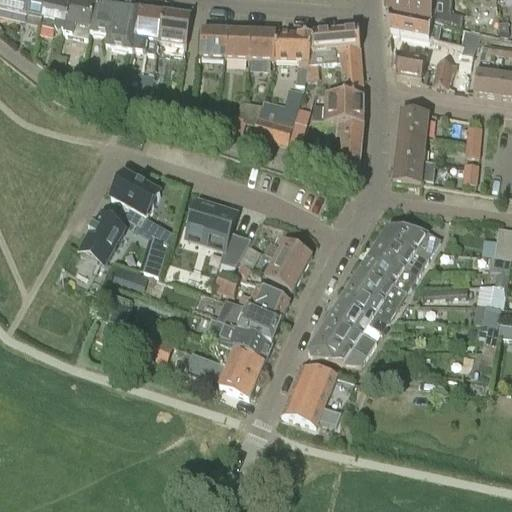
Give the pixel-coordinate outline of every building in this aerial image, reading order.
[(40,31),(41,24),(46,0),(0,0),(0,14),(27,21),(25,28),(40,31)] [(46,0),(41,24),(40,31),(54,34),(57,39),(61,36),(63,37),(64,33),(71,2),(61,0),(46,0)] [(386,18),(431,29),(447,33),(447,14),(431,14),(431,0),(385,0),(386,19),(386,18)] [(95,7),(71,2),(64,33),(63,37),(73,39),(74,31),(89,34),(95,7)] [(131,57),(139,14),(96,8),(89,38),(107,41),(105,53),(131,57)] [(139,14),(131,57),(155,61),(157,47),(162,18),(139,14)] [(162,18),(157,47),(186,52),(190,22),(162,18)] [(389,34),(390,39),(406,43),(428,47),(431,29),(386,18),(386,19),(389,34)] [(509,47),(508,21),(498,22),(500,45),(509,47)] [(200,63),(225,64),(226,35),(201,34),(200,63)] [(250,37),(226,35),(225,64),(249,65),(250,37)] [(332,93),(333,101),(362,103),(359,54),(360,54),(358,36),(312,39),(312,40),(310,58),(307,72),(340,69),(342,92),(332,93)] [(460,36),(457,53),(461,53),(458,62),(473,63),(482,40),(480,40),(460,36)] [(249,65),(273,66),(274,65),(275,38),(250,37),(249,65)] [(312,40),(275,38),(274,65),(273,66),(297,67),(297,77),(307,78),(307,72),(310,58),(312,40)] [(440,50),(428,47),(406,43),(390,40),(391,42),(391,44),(394,59),(396,59),(424,62),(426,63),(429,63),(436,65),(438,66),(440,50)] [(511,52),(488,49),(486,59),(511,62),(511,52)] [(56,73),(59,60),(51,58),(48,71),(56,73)] [(67,62),(59,60),(56,73),(65,75),(67,62)] [(422,80),(424,63),(396,60),(396,79),(396,86),(426,90),(427,81),(422,80)] [(433,92),(449,95),(456,71),(436,66),(433,92)] [(128,77),(125,91),(122,101),(146,109),(149,99),(150,100),(153,81),(128,77)] [(307,78),(297,77),(295,91),(304,92),(307,78)] [(497,102),(500,80),(475,77),(472,99),(497,102)] [(497,102),(511,104),(511,81),(500,80),(497,102)] [(261,111),(260,111),(254,132),(252,141),(287,151),(292,134),(294,135),(303,98),(289,94),(284,111),(263,106),(261,111)] [(164,104),(150,100),(149,99),(146,109),(160,114),(164,104)] [(312,131),(327,131),(362,132),(362,103),(333,101),(316,100),(312,131)] [(244,128),(254,132),(260,111),(241,107),(236,123),(229,121),(225,133),(241,138),(244,128)] [(397,141),(426,144),(429,119),(400,116),(397,141)] [(362,134),(362,132),(327,131),(326,144),(341,146),(339,168),(359,171),(362,134)] [(467,148),(480,149),(482,135),(468,134),(467,148)] [(423,168),(426,144),(397,141),(395,165),(423,168)] [(479,164),(480,149),(467,148),(465,163),(479,164)] [(423,168),(395,165),(393,187),(393,189),(421,192),(421,191),(421,185),(433,187),(435,169),(423,168)] [(478,173),(465,171),(463,191),(476,192),(478,173)] [(118,221),(118,223),(140,236),(146,226),(160,201),(125,181),(111,205),(125,213),(120,222),(118,221)] [(198,208),(189,237),(190,237),(191,234),(210,240),(209,243),(227,249),(221,270),(235,274),(251,246),(230,239),(236,220),(198,208)] [(104,274),(125,238),(100,224),(94,234),(93,233),(89,240),(91,241),(79,260),(104,274)] [(388,234),(377,251),(415,256),(414,258),(427,267),(440,247),(428,238),(422,238),(421,234),(418,230),(410,229),(406,232),(404,236),(388,234)] [(500,265),(510,267),(511,256),(511,236),(499,234),(493,264),(500,265)] [(173,241),(165,237),(159,247),(169,252),(173,241)] [(279,257),(274,267),(264,286),(290,300),(310,262),(290,251),(292,248),(281,242),(275,254),(279,257)] [(162,265),(169,252),(159,247),(152,259),(162,265)] [(417,284),(427,267),(414,258),(415,256),(377,251),(367,267),(382,269),(406,272),(403,276),(417,284)] [(510,267),(500,265),(497,278),(509,280),(511,267),(510,267)] [(367,267),(357,284),(368,285),(395,289),(393,291),(406,300),(417,284),(403,276),(406,272),(382,269),(367,267)] [(251,276),(242,270),(237,278),(247,284),(251,276)] [(146,292),(150,282),(129,275),(126,285),(146,292)] [(507,293),(509,283),(509,280),(497,278),(494,292),(507,293)] [(240,287),(219,279),(215,297),(234,305),(240,287)] [(396,316),(406,300),(393,291),(395,289),(368,285),(357,284),(346,300),(384,305),(383,308),(396,316)] [(491,313),(503,314),(507,293),(494,292),(492,292),(489,313),(491,313)] [(471,302),(471,294),(430,296),(430,304),(471,302)] [(238,313),(248,315),(281,329),(289,310),(257,296),(253,306),(243,302),(238,313)] [(131,306),(114,299),(112,307),(128,313),(131,306)] [(346,300),(336,316),(375,321),(372,324),(386,332),(396,316),(383,308),(384,305),(346,300)] [(272,350),(281,329),(248,315),(238,313),(224,308),(216,327),(229,333),(239,337),(239,338),(250,343),(251,341),(272,350)] [(482,332),(487,333),(496,334),(500,315),(486,313),(482,332)] [(124,320),(110,314),(106,325),(119,330),(124,320)] [(381,339),(386,332),(372,324),(375,321),(336,316),(326,332),(332,333),(365,337),(369,331),(381,339)] [(178,337),(158,330),(153,343),(172,351),(178,337)] [(326,332),(315,349),(354,354),(352,356),(366,364),(376,349),(363,340),(365,337),(332,333),(326,332)] [(511,346),(511,333),(500,332),(499,345),(511,346)] [(231,356),(264,369),(272,350),(251,341),(250,343),(239,338),(239,337),(229,333),(221,350),(221,351),(231,356)] [(496,334),(487,333),(484,346),(497,348),(499,335),(496,334)] [(172,352),(143,341),(136,358),(165,370),(172,352)] [(482,356),(481,359),(494,362),(497,348),(484,346),(484,347),(476,345),(475,354),(482,356)] [(223,373),(256,387),(264,369),(231,356),(221,351),(221,350),(214,347),(213,348),(223,373)] [(361,372),(366,364),(352,356),(354,354),(315,349),(308,360),(312,369),(361,372)] [(494,362),(481,359),(476,386),(488,389),(494,362)] [(248,406),(256,387),(223,373),(209,367),(198,363),(193,375),(203,379),(221,387),(218,393),(248,406)] [(336,383),(298,377),(281,423),(314,434),(316,429),(336,435),(340,422),(322,416),(336,383)]
